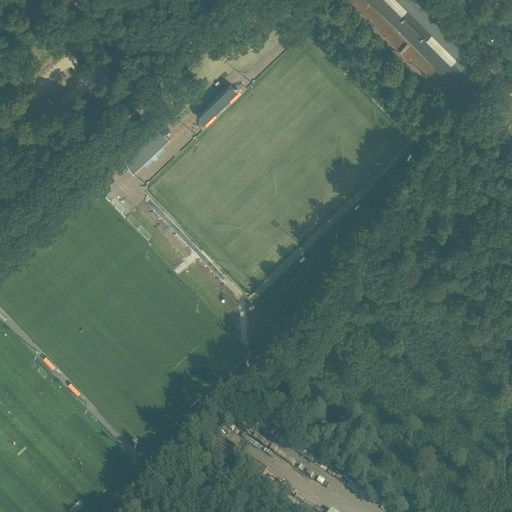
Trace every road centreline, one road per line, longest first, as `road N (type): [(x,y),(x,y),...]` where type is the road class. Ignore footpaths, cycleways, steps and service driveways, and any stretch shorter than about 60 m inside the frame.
road 1 (unknown): [(90,147),(270,343)]
road 2 (track): [(333,264),(511,393)]
road 3 (track): [(440,128),(333,264)]
road 4 (track): [(333,264),(241,380)]
road 5 (unknown): [(90,147),(0,230)]
